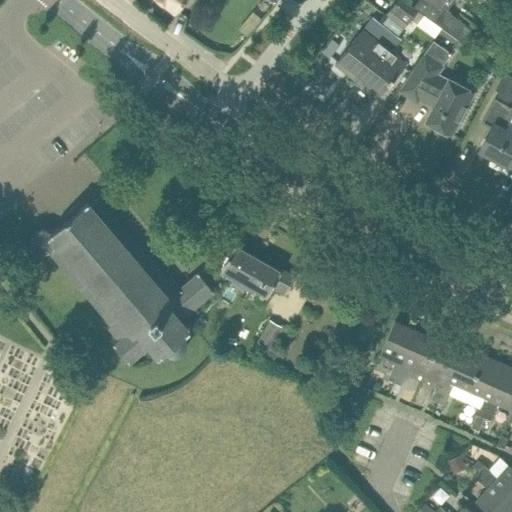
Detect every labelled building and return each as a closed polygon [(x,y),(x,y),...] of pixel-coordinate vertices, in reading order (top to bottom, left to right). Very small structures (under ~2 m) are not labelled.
[(159,0),(175,12),(185,0),(159,0)] [(404,28),(418,11),(402,0),(398,0),(386,14),(404,28)] [(354,15),(362,21),(372,8),(364,2),(354,15)] [(441,7),(432,21),(442,28),(455,37),(463,43),(473,32),(464,25),(465,25),(450,13),(451,12),(447,9),(446,10),(441,7)] [(335,64),(350,76),(388,28),(373,16),(335,64)] [(400,38),(388,28),(350,76),(355,80),(359,75),(381,92),(380,94),(381,95),(406,63),(391,50),(400,38)] [(437,74),(443,65),(424,52),(399,89),(417,102),(422,95),(436,103),(426,120),(436,125),(435,127),(448,134),(449,133),(451,134),(459,119),(462,120),(469,108),(466,106),(474,91),(449,78),(448,80),(437,74)] [(494,99),(492,103),(482,121),(492,127),(480,149),(511,166),(511,134),(504,130),(511,114),(511,75),(504,72),(495,89),(500,91),(495,99),(494,99)] [(160,356),(166,351),(167,352),(168,353),(170,354),(172,354),(173,355),(176,355),(178,355),(180,354),(181,354),(183,352),(185,351),(186,349),(187,347),(187,345),(187,342),(187,341),(186,339),(186,337),(185,336),(184,335),(192,329),(182,317),(214,291),(198,272),(180,288),(170,275),(166,278),(98,198),(90,204),(88,202),(52,233),(44,229),(35,232),(31,239),(34,248),(42,252),(50,250),(113,324),(110,327),(120,339),(114,343),(130,362),(150,345),(160,356)] [(234,244),(221,269),(268,295),(273,286),(287,293),(296,277),(282,269),(281,271),(234,244)] [(273,340),(281,326),(270,320),(256,344),(275,355),(281,345),(273,340)] [(387,379),(394,382),(417,330),(395,320),(379,355),(394,362),(387,379)] [(417,330),(394,382),(401,385),(408,368),(423,375),(439,340),(417,330)] [(431,398),(438,401),(461,349),(439,340),(423,375),(438,382),(431,398)] [(461,349),(438,401),(445,405),(454,383),(469,390),(485,355),(462,345),(461,349)] [(477,413),(484,416),(507,365),(485,355),(469,390),(484,397),(477,413)] [(498,403),(511,409),(511,366),(507,365),(484,416),(491,420),(498,403)] [(484,464),(479,470),(511,499),(511,466),(509,464),(498,477),(484,464)] [(477,473),(474,476),(487,488),(476,501),(488,511),(511,511),(511,499),(479,470),(477,473)]
